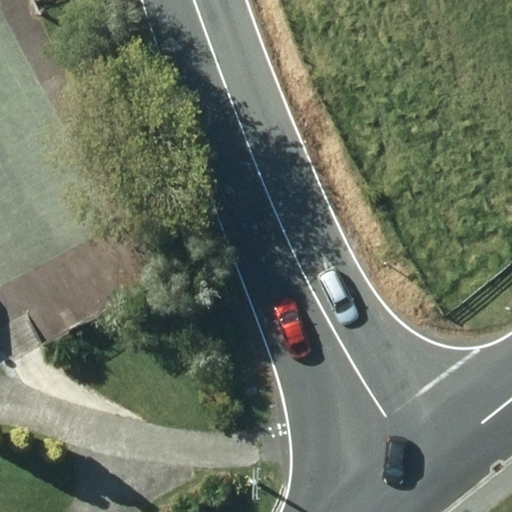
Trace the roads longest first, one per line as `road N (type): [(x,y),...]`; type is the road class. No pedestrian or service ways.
road 1 (residential): [(202,0),(267,213),(402,479)]
road 2 (tertiary): [(402,479),(511,394)]
